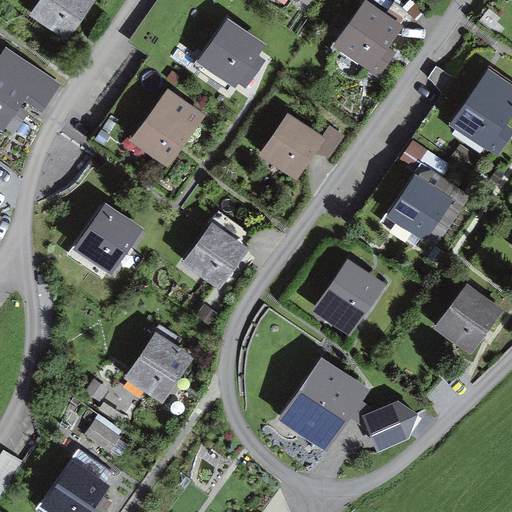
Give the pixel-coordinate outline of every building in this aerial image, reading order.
[(88,0),(42,0),(35,11),(66,33),(88,0)] [(369,1),(339,42),(376,70),(391,50),(384,44),(399,23),(369,1)] [(227,22),(203,57),(236,79),(259,44),(227,22)] [(511,85),(488,69),(450,126),(488,151),(511,115),(511,85)] [(27,90),(0,72),(0,123),(12,131),(23,114),(15,108),(27,90)] [(135,136),(166,159),(191,126),(160,103),(135,136)] [(262,153),(295,175),(322,137),(289,114),(262,153)] [(420,169),(395,204),(429,228),(454,193),(420,169)] [(105,204),(73,251),(112,277),(144,230),(105,204)] [(189,258),(218,280),(242,248),(212,227),(189,258)] [(321,303),(357,325),(384,280),(349,258),(321,303)] [(295,297),(317,307),(331,276),(310,266),(295,297)] [(467,284),(434,328),(471,355),(503,312),(467,284)] [(157,336),(132,374),(162,394),(187,357),(157,336)] [(322,362),(284,416),(324,443),(362,389),(322,362)] [(398,401),(363,417),(378,453),(409,439),(418,415),(398,401)] [(121,438),(95,421),(83,440),(90,445),(92,441),(110,453),(121,438)] [(0,496),(23,462),(3,449),(0,454),(0,496)] [(73,464),(44,503),(55,511),(102,511),(104,510),(93,502),(104,487),(73,464)]
